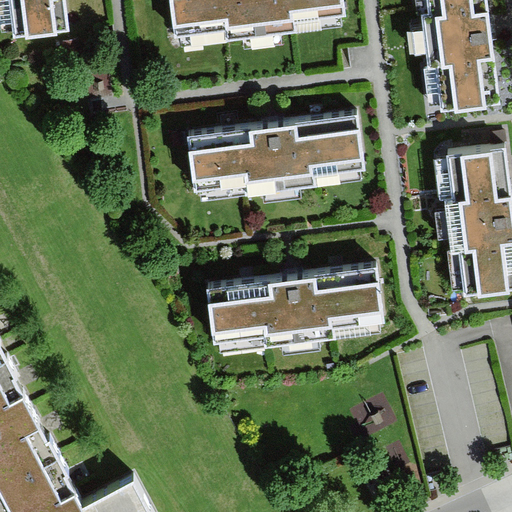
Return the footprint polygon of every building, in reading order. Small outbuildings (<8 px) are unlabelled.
[(13,0),(17,25),(69,18),(66,0),(13,0)] [(167,0),(172,31),(222,24),(223,34),(295,24),(293,14),(344,8),(342,0),(167,0)] [(485,0),(426,0),(427,8),(420,9),(427,61),(433,60),(438,106),(499,98),(485,0)] [(184,128),(192,184),(242,178),(243,187),(314,178),(313,168),(363,161),(356,106),(184,128)] [(511,196),(505,139),(446,147),(452,192),(444,193),(451,245),(457,245),(463,290),(511,283),(511,196)] [(205,281),(212,338),(263,331),(264,340),(335,332),(334,321),(384,315),(377,260),(205,281)] [(0,511),(159,511),(137,469),(85,497),(0,334),(0,511)] [(489,447),(511,441),(511,422),(493,340),(466,346),(489,447)]
